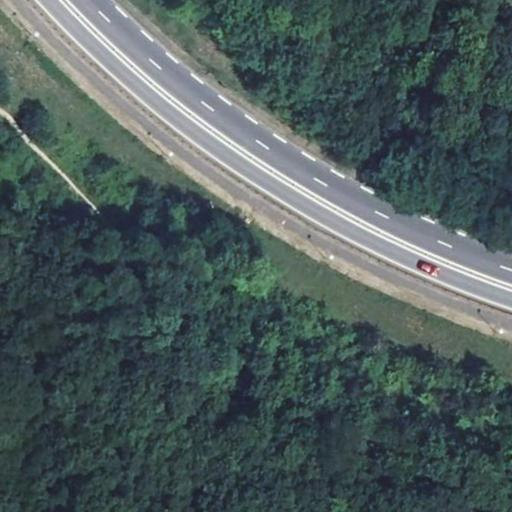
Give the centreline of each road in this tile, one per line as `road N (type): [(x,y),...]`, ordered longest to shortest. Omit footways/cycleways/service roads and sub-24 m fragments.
road 1 (primary): [(48,0),(128,78),(291,197),(401,255),(511,299)]
road 2 (primary): [(511,269),(401,224),(275,154),(165,73),(87,0)]
